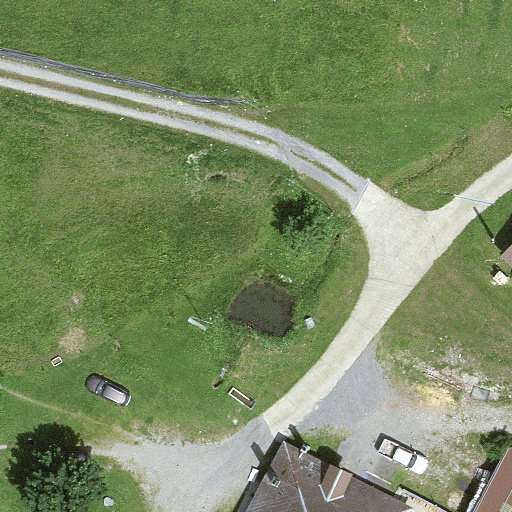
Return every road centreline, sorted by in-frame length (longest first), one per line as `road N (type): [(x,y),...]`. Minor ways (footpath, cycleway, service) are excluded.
road 1 (track): [(0,73),(178,115),(318,164),(428,244)]
road 2 (track): [(428,244),(248,413),(125,428)]
